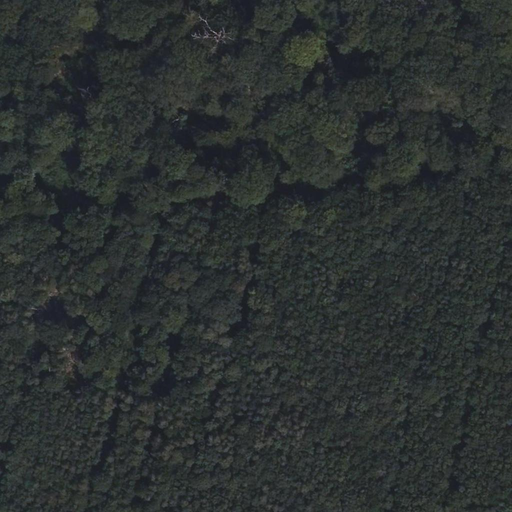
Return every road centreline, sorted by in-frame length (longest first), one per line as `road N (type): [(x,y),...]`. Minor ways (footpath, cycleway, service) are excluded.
road 1 (track): [(0,231),(511,169)]
road 2 (track): [(511,150),(199,0)]
road 3 (unknown): [(466,511),(511,309)]
